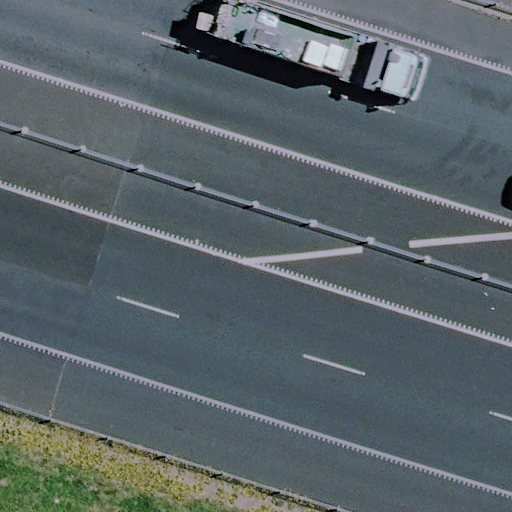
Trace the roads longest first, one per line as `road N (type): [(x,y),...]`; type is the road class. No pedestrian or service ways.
road 1 (motorway): [(511,425),(0,268)]
road 2 (motorway): [(83,0),(511,129)]
